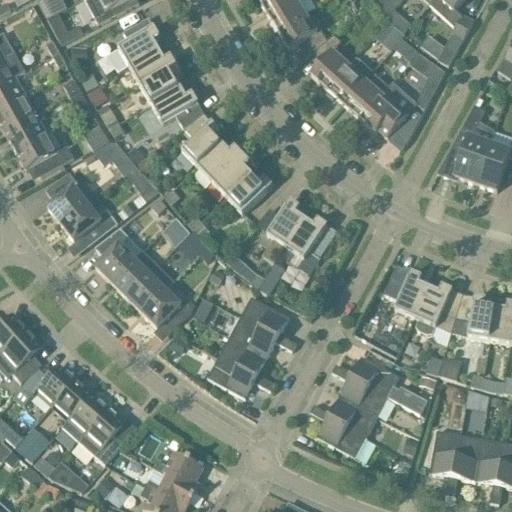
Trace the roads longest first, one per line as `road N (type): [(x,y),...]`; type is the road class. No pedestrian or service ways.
road 1 (residential): [(260,462),(122,358),(20,246)]
road 2 (residential): [(395,214),(278,116),(194,0)]
road 3 (residential): [(260,462),(395,214)]
road 4 (residential): [(395,214),(511,0)]
road 5 (residential): [(511,257),(395,214)]
